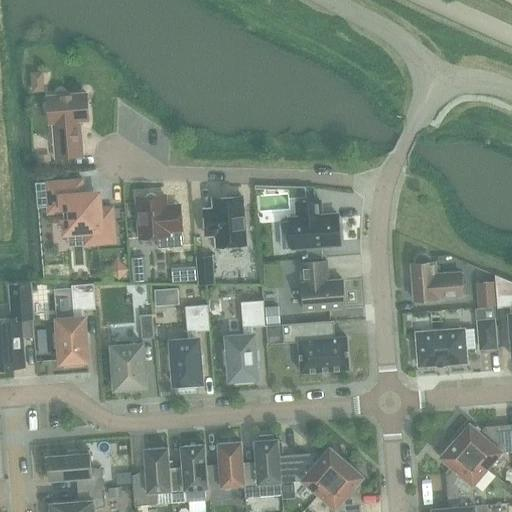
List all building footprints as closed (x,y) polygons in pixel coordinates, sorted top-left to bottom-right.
[(50,124),(52,124),(55,158),(83,155),(80,122),(88,121),(86,93),(67,94),(64,91),(56,92),(54,95),(48,96),(50,124)] [(50,168),(49,152),(38,153),(39,169),(50,168)] [(116,243),(113,207),(99,208),(98,194),(84,195),(82,179),(44,182),(47,214),(63,213),(64,233),(92,231),(94,245),(116,243)] [(166,207),(165,195),(157,196),(154,193),(150,193),(147,194),(145,197),(137,198),(140,238),(157,237),(158,248),(183,246),(180,206),(166,207)] [(203,210),(205,236),(215,235),(216,247),(246,245),(242,197),(213,199),(214,209),(203,210)] [(290,218),(279,219),(281,249),(292,248),(308,247),(309,259),(324,258),(323,246),(340,245),(337,214),(321,215),(320,201),(296,203),(297,217),(290,218)] [(436,274),(435,262),(430,263),(429,258),(426,255),(419,255),(416,259),(416,264),(411,264),(414,300),(438,298),(462,296),(460,273),(436,274)] [(197,258),(199,284),(213,283),(211,257),(197,258)] [(342,279),(325,281),(325,276),(328,275),(327,261),(300,263),(304,311),(344,308),(342,279)] [(196,264),(171,266),(172,283),(197,281),(196,264)] [(511,282),(495,275),(495,281),(497,306),(497,308),(509,307),(510,315),(509,315),(511,347),(511,282)] [(495,281),(477,282),(479,307),(497,306),(495,281)] [(57,333),(53,333),(54,348),(58,347),(60,363),(65,363),(65,367),(83,365),(82,361),(87,361),(84,317),(83,310),(96,310),(94,284),(71,285),(71,288),(55,289),(57,319),(56,319),(57,333)] [(0,319),(0,370),(2,371),(3,368),(24,366),(20,318),(32,317),(30,285),(10,287),(12,319),(0,319)] [(228,365),(229,381),(234,380),(235,384),(252,383),(252,379),(257,378),(254,334),(253,334),(253,327),(265,326),(263,300),(241,302),(243,335),(226,337),(227,350),(223,351),(224,365),(228,365)] [(173,369),(174,385),(179,384),(179,388),(197,387),(196,383),(202,383),(198,339),(197,332),(210,331),(208,305),(185,307),(187,340),(170,341),(171,355),(167,355),(169,369),(173,369)] [(152,315),(140,315),(141,339),(154,338),(152,315)] [(494,320),(478,321),(480,349),(496,348),(494,320)] [(282,325),(265,326),(266,340),(283,339),(283,340),(284,343),(299,342),(301,371),(301,373),(303,373),(321,371),(328,371),(347,369),(349,369),(346,339),(346,337),(344,337),(334,338),(333,321),(282,325)] [(437,366),(448,365),(448,364),(466,362),(464,329),(416,333),(419,366),(437,365),(437,366)] [(117,346),(111,346),(115,389),(127,388),(127,392),(141,391),(141,387),(146,387),(142,344),(130,345),(130,341),(116,342),(117,346)] [(469,423),(454,440),(487,469),(502,452),(510,451),(511,451),(511,429),(509,430),(508,426),(490,428),(483,435),(469,423)] [(281,482),(279,457),(278,439),(273,439),(273,435),(258,436),(259,440),(254,441),(256,469),(243,470),(245,497),(282,494),(281,482)] [(473,485),(487,469),(454,440),(440,457),(454,470),(447,477),(450,508),(475,506),(473,485)] [(245,497),(243,470),(241,442),(218,444),(220,472),(206,473),(208,500),(230,498),(231,486),(244,485),(245,497)] [(172,503),(208,500),(206,473),(204,445),(181,446),(183,475),(169,476),(172,503)] [(134,506),(156,504),(172,503),(169,476),(167,447),(144,449),(146,477),(132,478),(134,506)] [(309,455),(279,457),(281,482),(301,481),(318,495),(346,462),(329,447),(317,462),(309,455)] [(76,478),(77,490),(104,488),(102,469),(91,467),(90,453),(89,453),(89,451),(89,449),(75,450),(75,451),(68,451),(68,455),(47,457),(48,480),(76,478)] [(364,477),(346,462),(318,495),(335,509),(334,511),(360,511),(359,498),(351,491),(364,477)] [(105,506),(104,488),(77,490),(78,501),(50,504),(51,511),(49,511),(49,510),(48,510),(48,511),(94,511),(94,510),(105,506)]
